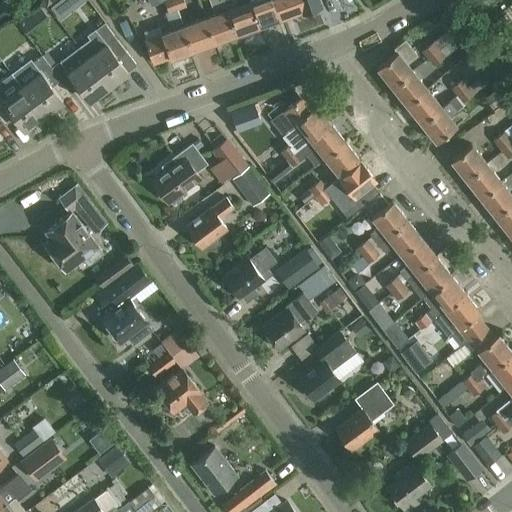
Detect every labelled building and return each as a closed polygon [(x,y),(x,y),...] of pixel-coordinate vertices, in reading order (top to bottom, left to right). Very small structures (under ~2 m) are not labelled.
[(58,20),(85,0),(59,0),(49,8),(58,20)] [(148,0),(151,6),(165,1),(168,10),(165,12),(171,30),(161,34),(161,33),(144,39),(153,64),(170,58),(192,50),(183,26),(177,8),(173,0),(148,0)] [(173,0),(177,8),(186,5),(183,0),(173,0)] [(214,42),(237,33),(224,0),(210,0),(216,14),(205,18),(214,42)] [(224,0),(237,33),(259,25),(251,1),(250,0),(224,0)] [(250,0),(251,1),(259,25),(281,17),(274,0),(250,0)] [(274,0),(281,17),(303,9),(312,5),(313,8),(322,4),(320,0),(274,0)] [(455,16),(438,29),(461,60),(478,47),(455,16)] [(28,17),(20,24),(28,34),(36,28),(28,17)] [(205,18),(183,26),(192,50),(214,42),(205,18)] [(99,49),(87,57),(109,85),(127,71),(117,57),(126,50),(105,22),(88,35),(99,49)] [(438,29),(425,38),(448,69),(461,60),(438,29)] [(425,38),(412,48),(435,79),(448,69),(425,38)] [(48,51),(42,55),(61,80),(66,86),(75,80),(79,86),(90,99),(109,85),(87,57),(80,47),(68,56),(57,64),(48,51)] [(412,48),(395,60),(418,92),(435,79),(412,48)] [(31,57),(11,73),(12,73),(21,86),(42,114),(61,99),(52,87),(61,80),(42,55),(34,61),(31,57)] [(453,71),(423,94),(436,111),(466,88),(453,71)] [(0,115),(0,116),(9,109),(14,116),(24,128),(42,114),(21,86),(12,73),(11,73),(0,80),(0,115)] [(466,88),(436,111),(445,124),(476,100),(466,88)] [(484,106),(502,123),(511,112),(511,104),(498,92),(484,106)] [(309,108),(300,96),(285,108),(297,123),(281,135),(288,144),(279,151),(284,158),(297,147),(310,138),(330,121),(315,103),(309,108)] [(476,100),(445,124),(455,136),(486,113),(476,100)] [(258,121),(253,106),(231,114),(236,128),(258,121)] [(486,113),(455,136),(464,149),(495,125),(486,113)] [(330,121),(310,138),(324,156),(345,140),(330,121)] [(172,140),(189,134),(184,123),(168,130),(172,140)] [(495,125),(464,149),(474,162),(474,161),(505,138),(495,125)] [(246,162),(227,138),(212,149),(231,174),(246,162)] [(505,138),(474,161),(486,179),(511,159),(511,148),(505,139),(505,138)] [(360,159),(345,140),(324,156),(339,175),(360,159)] [(162,165),(165,170),(152,180),(168,201),(192,182),(188,177),(208,163),(193,142),(162,165)] [(284,158),(277,164),(281,169),(283,173),(294,165),(305,158),(302,154),(297,147),(284,158)] [(274,168),(264,155),(256,161),(266,174),(274,168)] [(328,197),(330,195),(338,205),(366,184),(371,180),(374,177),(360,159),(339,175),(327,185),(322,189),(328,197)] [(249,165),(232,177),(253,205),(270,193),(249,165)] [(322,189),(327,185),(322,177),(299,195),(304,202),(307,201),(314,195),(322,189)] [(107,222),(78,183),(59,197),(71,212),(72,211),(77,207),(95,231),(107,222)] [(338,205),(348,217),(363,205),(375,195),(366,184),(338,205)] [(389,202),(380,191),(375,195),(363,205),(372,216),(389,202)] [(227,196),(212,207),(186,226),(202,247),(227,228),(220,218),(235,208),(227,196)] [(407,219),(392,200),(389,202),(372,216),(379,225),(370,232),(378,242),(387,235),(407,219)] [(307,201),(304,202),(295,210),(301,217),(313,208),(307,201)] [(71,212),(46,231),(51,238),(44,243),(65,271),(83,257),(88,264),(103,252),(72,211),(71,212)] [(326,232),(315,217),(306,224),(316,239),(326,232)] [(386,252),(395,245),(401,253),(421,237),(407,219),(387,235),(383,238),(378,242),(384,250),(386,252)] [(324,250),(334,241),(328,233),(317,241),(324,250)] [(421,237),(401,253),(409,262),(399,270),(401,271),(407,279),(436,255),(421,237)] [(357,247),(362,254),(373,245),(368,238),(357,247)] [(304,246),(275,269),(292,289),(320,267),(318,264),(323,260),(311,245),(306,249),(304,246)] [(362,254),(369,262),(380,254),(373,245),(362,254)] [(266,246),(250,257),(249,257),(223,276),(239,297),(265,278),(261,272),(277,261),(266,246)] [(123,272),(133,265),(125,254),(95,275),(103,287),(123,272)] [(451,274),(436,255),(407,279),(415,289),(421,297),(431,290),(451,274)] [(286,305),(287,307),(262,326),(278,348),(304,328),(298,322),(316,307),(310,299),(329,284),(326,279),(333,274),(323,261),(320,264),(321,266),(298,285),(303,292),(286,305)] [(137,262),(133,265),(123,272),(97,292),(102,297),(107,305),(115,299),(119,304),(102,316),(120,340),(126,336),(133,344),(153,328),(146,319),(129,297),(151,280),(145,273),(137,262)] [(355,291),(364,283),(357,274),(347,282),(355,291)] [(465,292),(451,274),(431,290),(423,296),(432,307),(429,310),(426,312),(414,320),(421,328),(432,320),(431,319),(434,317),(465,292)] [(396,275),(385,284),(391,291),(402,282),(396,275)] [(408,289),(402,282),(391,291),(397,299),(408,289)] [(334,288),(323,300),(339,315),(351,303),(334,288)] [(378,301),(371,292),(362,300),(369,309),(378,301)] [(480,311),(465,292),(434,317),(450,336),(452,334),(461,345),(468,340),(468,339),(486,324),(477,313),(480,311)] [(369,309),(368,310),(375,319),(386,311),(378,301),(369,309)] [(370,329),(362,318),(353,325),(361,336),(370,329)] [(406,342),(391,323),(383,330),(398,348),(406,342)] [(477,348),(486,358),(470,371),(471,372),(437,398),(443,406),(468,388),(480,378),(493,368),(493,367),(511,351),(511,350),(497,332),(494,335),(486,324),(468,339),(468,340),(476,349),(477,348)] [(148,366),(156,377),(178,360),(184,367),(200,355),(180,328),(162,341),(169,350),(148,366)] [(317,348),(324,357),(298,377),(314,398),(340,379),(333,369),(357,351),(341,330),(317,348)] [(433,359),(418,339),(400,352),(416,372),(433,359)] [(511,381),(511,351),(493,367),(493,368),(507,386),(511,381)] [(383,361),(391,370),(400,363),(392,354),(383,361)] [(12,358),(0,367),(0,382),(6,390),(26,375),(12,358)] [(155,387),(174,411),(188,401),(196,411),(209,401),(182,367),(155,387)] [(480,378),(468,388),(474,395),(486,385),(480,378)] [(355,398),(363,408),(336,428),(351,448),(378,428),(371,419),(393,402),(377,381),(355,398)] [(498,412),(491,417),(497,424),(511,411),(511,381),(507,386),(511,391),(511,396),(496,409),(498,412)] [(404,396),(408,400),(414,397),(414,392),(410,388),(405,391),(404,396)] [(429,422),(404,442),(417,460),(443,440),(439,434),(449,426),(437,411),(427,418),(429,422)] [(511,411),(497,424),(497,425),(503,432),(511,424),(511,411)] [(480,419),(461,433),(470,444),(488,430),(480,419)] [(90,438),(101,452),(118,439),(107,425),(90,438)] [(13,443),(23,456),(44,440),(34,427),(13,443)] [(501,453),(486,434),(472,444),(487,464),(501,453)] [(37,480),(68,456),(52,436),(21,459),(37,480)] [(481,468),(462,442),(449,452),(468,478),(481,468)] [(108,451),(121,468),(130,461),(117,444),(108,451)] [(191,463),(214,493),(238,475),(215,445),(191,463)] [(0,465),(8,459),(0,448),(0,465)] [(418,501),(414,496),(431,484),(413,461),(395,475),(397,479),(386,487),(405,511),(418,501)] [(258,462),(239,472),(245,482),(263,472),(258,462)] [(0,487),(0,511),(23,511),(26,510),(18,499),(32,488),(19,472),(0,487)] [(246,488),(245,486),(233,495),(242,507),(261,492),(253,482),(246,488)] [(106,511),(126,497),(115,483),(95,497),(94,496),(72,511),(106,511)] [(149,485),(129,499),(138,511),(149,511),(162,503),(149,485)] [(296,511),(287,499),(273,509),(266,500),(249,511),(296,511)]
